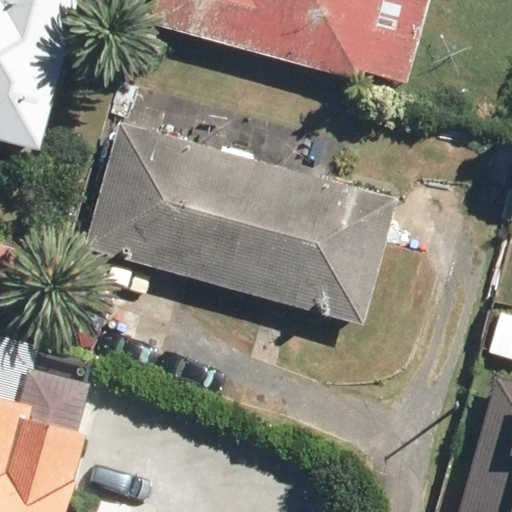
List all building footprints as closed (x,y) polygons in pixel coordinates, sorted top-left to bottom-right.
[(0,0),(0,141),(46,152),(80,0),(0,0)] [(164,0),(156,32),(413,96),(437,0),(164,0)] [(119,127),(85,245),(362,324),(397,206),(119,127)] [(27,248),(0,242),(0,308),(15,311),(27,248)] [(511,308),(492,308),(490,360),(511,360),(511,308)] [(0,343),(0,511),(73,511),(95,439),(80,435),(98,371),(0,343)] [(511,511),(511,382),(500,379),(462,511),(511,511)]
